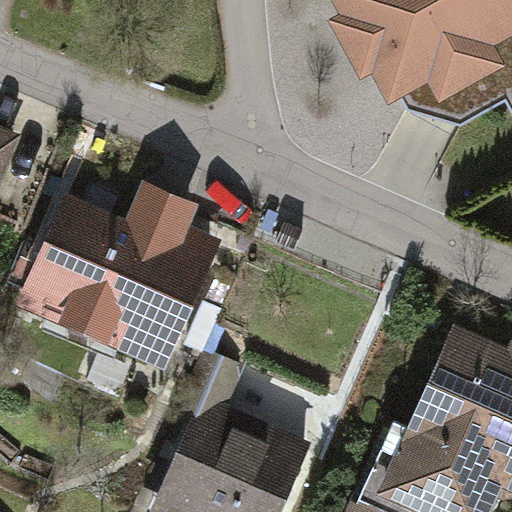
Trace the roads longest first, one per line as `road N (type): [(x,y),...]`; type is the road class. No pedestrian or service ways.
road 1 (residential): [(511,268),(242,153)]
road 2 (residential): [(242,153),(0,55)]
road 3 (residential): [(238,0),(242,153)]
